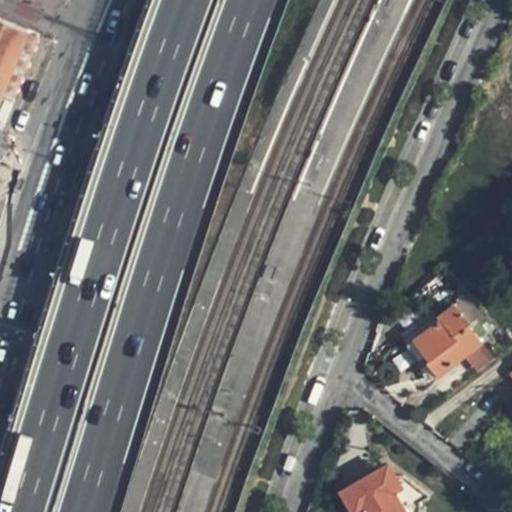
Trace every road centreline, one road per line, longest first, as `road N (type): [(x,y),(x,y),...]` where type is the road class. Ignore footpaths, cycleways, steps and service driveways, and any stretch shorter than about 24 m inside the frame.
road 1 (motorway): [(82,511),(181,182),(246,0)]
road 2 (motorway): [(186,0),(22,511)]
road 3 (residential): [(492,0),(447,89),(338,372)]
road 4 (residential): [(338,372),(437,448),(501,511)]
road 5 (secondary): [(16,275),(69,97)]
road 6 (residential): [(338,372),(284,511)]
